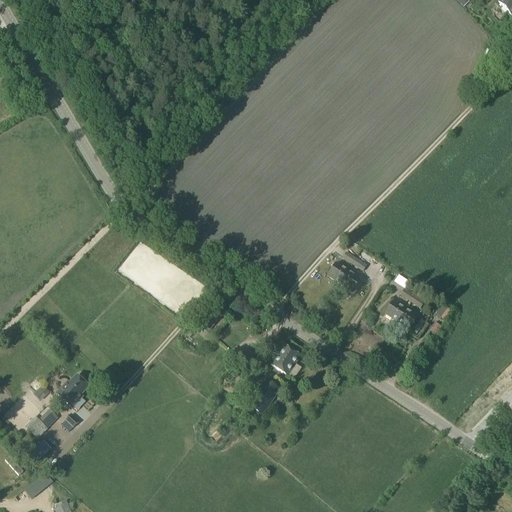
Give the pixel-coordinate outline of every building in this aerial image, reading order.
[(511,0),(503,0),(499,3),(506,11),(511,17),(511,0)] [(341,260),(352,266),(356,260),(346,253),(341,260)] [(366,266),(356,260),(352,266),(362,273),(366,266)] [(327,278),(339,286),(347,273),(335,265),(327,278)] [(347,273),(339,286),(351,294),(359,281),(347,273)] [(398,276),(394,283),(404,290),(409,283),(398,276)] [(399,297),(409,304),(414,297),(403,290),(399,297)] [(414,297),(409,304),(419,310),(424,304),(414,297)] [(384,316),(396,324),(405,311),(392,303),(384,316)] [(223,315),(210,304),(194,323),(208,334),(223,315)] [(439,317),(443,320),(450,311),(446,309),(439,317)] [(417,319),(405,311),(396,324),(408,332),(417,319)] [(412,330),(417,334),(423,324),(418,320),(412,330)] [(435,337),(441,328),(435,324),(429,333),(435,337)] [(284,347),(271,367),(288,377),(300,358),(284,347)] [(88,388),(76,377),(68,386),(70,387),(66,391),(62,388),(56,395),(71,410),(78,403),(76,401),(88,388)] [(34,390),(40,385),(35,379),(29,384),(34,390)] [(247,407),(262,418),(280,391),(266,381),(247,407)] [(42,387),(35,394),(34,396),(40,402),(41,400),(48,393),(42,387)] [(79,423),(70,415),(61,426),(68,433),(72,429),(73,430),(79,423)] [(37,420),(26,430),(33,437),(43,427),(37,420)] [(57,424),(53,428),(63,436),(66,432),(57,424)] [(41,443),(35,448),(33,446),(25,453),(36,464),(51,451),(44,443),(43,444),(41,443)] [(31,500),(52,484),(45,475),(24,491),(31,500)] [(69,511),(66,502),(43,511),(69,511)]
